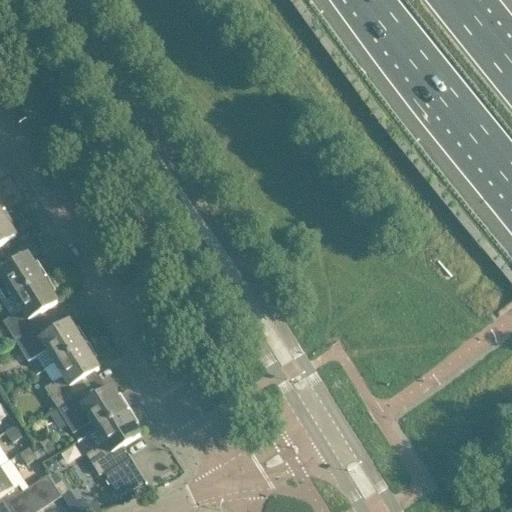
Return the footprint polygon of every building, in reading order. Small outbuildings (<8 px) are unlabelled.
[(0,247),(16,238),(1,214),(6,211),(0,214),(0,247)] [(0,261),(0,299),(3,304),(13,298),(42,279),(28,256),(11,267),(5,270),(0,261)] [(41,328),(35,318),(58,304),(43,281),(42,279),(13,298),(21,310),(2,321),(16,344),(41,328)] [(48,351),(56,364),(89,344),(88,344),(84,346),(70,323),(47,337),(41,328),(16,344),(28,363),(48,351)] [(57,410),(82,394),(77,385),(99,371),(85,347),(89,345),(89,344),(56,364),(64,378),(45,390),(57,410)] [(97,430),(126,413),(111,390),(88,404),(82,394),(57,410),(73,435),(92,422),(97,430)] [(0,421),(8,416),(0,404),(0,421)] [(126,413),(97,430),(86,438),(94,452),(87,456),(100,477),(104,474),(120,500),(145,484),(146,485),(147,485),(130,456),(124,460),(118,451),(141,437),(126,414),(130,411),(130,410),(126,413)] [(22,438),(15,427),(5,434),(13,444),(22,438)] [(28,449),(19,455),(27,465),(36,459),(28,449)] [(0,467),(0,500),(15,490),(19,487),(23,493),(28,490),(29,489),(10,461),(0,467)] [(52,505),(62,498),(48,477),(38,484),(52,505)] [(52,505),(38,484),(28,490),(42,511),(52,505)] [(0,511),(13,511),(8,503),(18,497),(23,493),(19,487),(15,490),(0,500),(0,511)] [(28,490),(23,493),(18,497),(28,511),(41,511),(42,511),(28,490)] [(28,511),(18,497),(8,503),(13,511),(28,511)]
